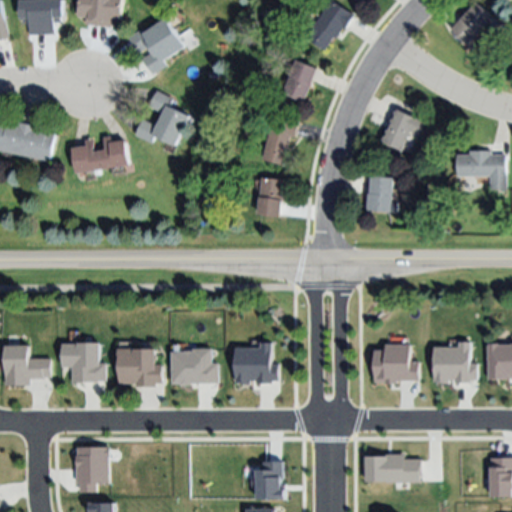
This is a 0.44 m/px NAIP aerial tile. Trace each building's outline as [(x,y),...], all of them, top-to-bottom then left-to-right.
[(0,0),(2,0),(11,39),(0,40),(0,0)] [(21,0),(64,0),(64,21),(56,22),(56,34),(32,35),(32,24),(25,24),(25,18),(21,18),(21,0)] [(124,0),(122,22),(114,21),(114,27),(87,25),(88,18),(80,17),(81,0),(124,0)] [(334,0),(357,15),(340,39),(336,36),(326,50),(308,38),(334,0)] [(494,19),(468,45),(452,29),(478,3),(494,19)] [(188,47),(165,62),(168,66),(154,75),(144,59),(152,54),(148,49),(140,54),(130,38),(145,28),(147,33),(170,19),(188,47)] [(319,68),(306,102),(284,93),(298,60),(319,68)] [(191,116),(175,146),(156,135),(151,144),(136,135),(145,120),(155,126),(162,113),(150,106),(159,90),(174,99),(171,105),(191,116)] [(399,110),(424,121),(418,134),(412,131),(403,151),(385,142),(399,110)] [(276,116),(300,122),(296,136),(291,135),(283,164),(264,159),(276,116)] [(0,151),(0,121),(9,122),(10,120),(50,127),(49,132),(57,133),(52,161),(0,151)] [(78,174),(74,148),(88,146),(87,141),(94,140),(96,151),(106,149),(104,138),(117,136),(118,141),(125,140),(129,165),(78,174)] [(459,177),(458,155),(472,155),(472,150),(493,150),(493,155),(507,155),(508,189),(491,189),(491,177),(459,177)] [(394,178),(392,203),(398,203),(398,213),(368,211),(369,194),(371,194),(372,177),(394,178)] [(263,178),(286,182),(281,217),(258,214),(263,178)] [(161,348),(162,369),(166,369),(166,385),(159,385),(159,389),(140,390),(139,383),(123,384),(122,350),(161,348)]
